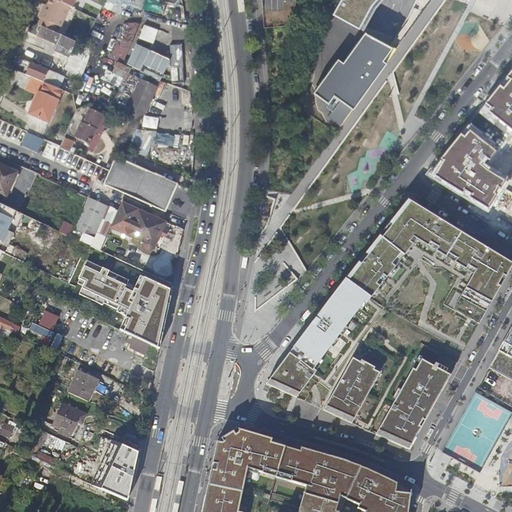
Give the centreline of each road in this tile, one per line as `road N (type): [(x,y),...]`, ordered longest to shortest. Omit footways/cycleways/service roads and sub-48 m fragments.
road 1 (primary): [(218,351),(247,142),(235,0)]
road 2 (primary): [(203,0),(214,163),(177,342)]
road 3 (residential): [(263,351),(403,178)]
road 4 (residential): [(416,475),(511,295)]
road 5 (residential): [(239,405),(416,475)]
road 6 (residential): [(403,178),(511,43)]
road 7 (unknown): [(477,358),(420,327),(427,289),(414,254)]
road 8 (residential): [(403,178),(511,245)]
